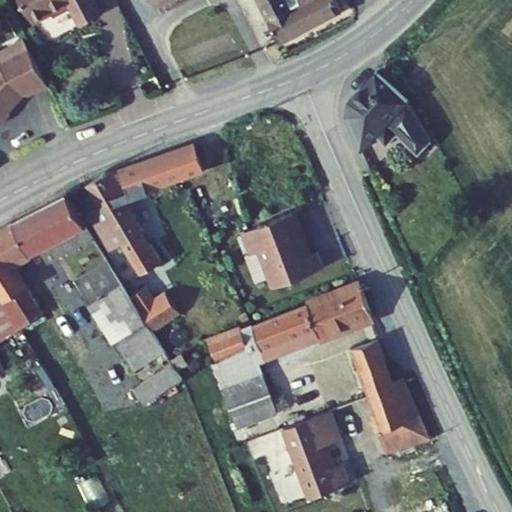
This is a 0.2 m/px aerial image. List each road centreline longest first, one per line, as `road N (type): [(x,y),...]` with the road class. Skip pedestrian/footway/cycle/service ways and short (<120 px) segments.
road 1 (tertiary): [(500,511),(303,75)]
road 2 (secondary): [(303,75),(81,158),(0,200)]
road 3 (unknown): [(97,0),(147,133)]
road 4 (secondary): [(414,0),(366,42),(303,75)]
